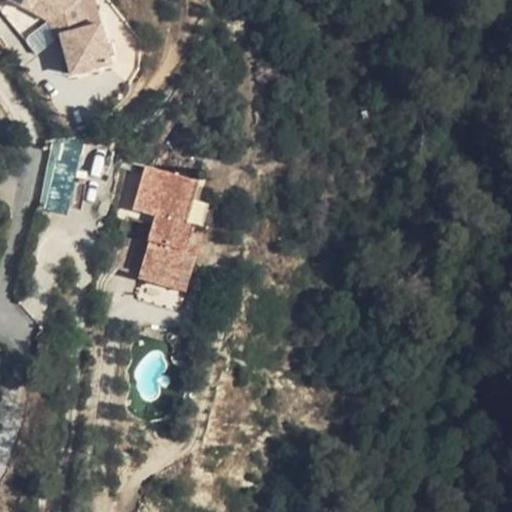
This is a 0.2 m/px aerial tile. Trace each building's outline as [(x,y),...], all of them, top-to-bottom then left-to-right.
[(11,0),(50,21),(73,2),(69,0),(11,0)] [(60,35),(70,73),(109,63),(99,23),(86,27),(78,0),(74,0),(73,2),(50,21),(49,21),(53,37),(60,35)] [(78,0),(86,27),(99,23),(92,0),(78,0)] [(139,279),(172,289),(183,251),(187,252),(194,226),(186,223),(198,181),(140,164),(126,216),(153,224),(149,240),(150,241),(139,279)] [(204,229),(194,226),(187,252),(196,255),(204,229)] [(187,252),(183,251),(172,289),(186,293),(196,255),(187,252)]
